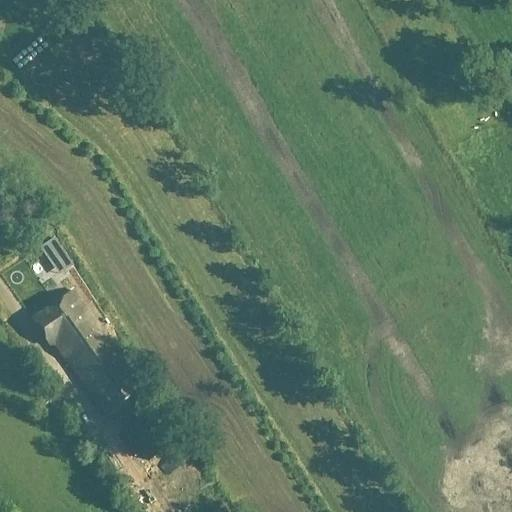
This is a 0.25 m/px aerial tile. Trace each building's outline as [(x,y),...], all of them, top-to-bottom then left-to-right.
[(4,0),(0,0),(0,47),(12,58),(38,28),(4,0)] [(44,260),(58,250),(54,245),(52,242),(38,251),(44,260)] [(140,396),(97,335),(97,327),(73,293),(31,321),(48,346),(53,345),(106,420),(140,396)] [(146,465),(176,443),(151,411),(122,431),(122,434),(118,438),(130,458),(135,455),(136,457),(139,455),(146,465)] [(220,511),(178,451),(146,473),(173,511),(220,511)]
